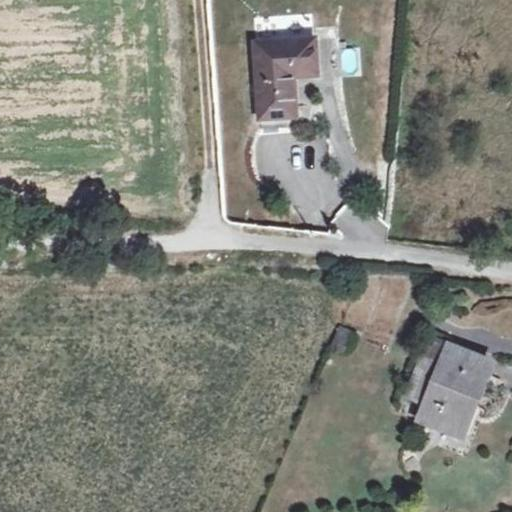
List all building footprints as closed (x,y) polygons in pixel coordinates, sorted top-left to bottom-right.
[(289,78),(314,77),(314,43),(259,43),(260,131),(290,130),(289,78)] [(360,49),(345,50),(346,77),(362,75),(360,49)] [(351,353),(358,336),(343,330),(335,347),(351,353)] [(424,404),(448,343),(430,336),(406,397),(424,404)] [(471,402),(479,405),(495,364),(453,346),(423,419),(459,433),(471,402)] [(467,436),(479,405),(471,402),(459,433),(467,436)]
